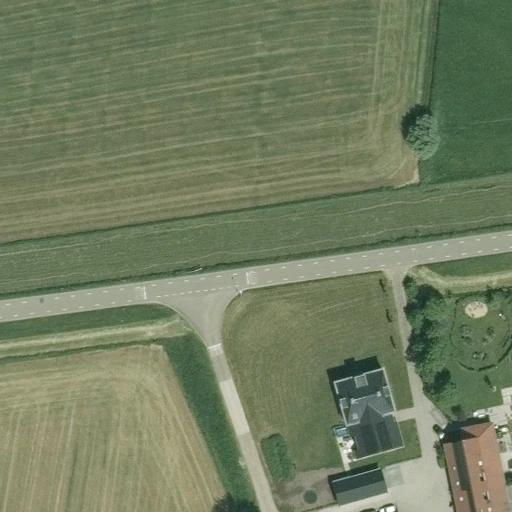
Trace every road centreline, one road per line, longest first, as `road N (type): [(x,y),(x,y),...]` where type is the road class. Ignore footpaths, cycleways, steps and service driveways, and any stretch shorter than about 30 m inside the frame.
road 1 (tertiary): [(511,244),(198,287)]
road 2 (unclassified): [(198,287),(270,511)]
road 3 (tertiary): [(198,287),(0,312)]
